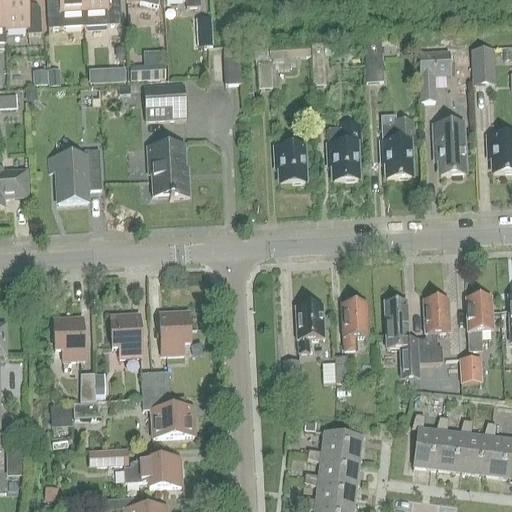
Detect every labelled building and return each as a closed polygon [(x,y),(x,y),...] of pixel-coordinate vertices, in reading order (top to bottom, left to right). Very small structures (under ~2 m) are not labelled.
[(27,38),(41,37),(39,11),(27,12),(26,0),(2,0),(4,32),(27,31),(27,38)] [(45,0),(47,24),(47,32),(84,30),(82,0),(45,0)] [(82,0),(84,30),(120,28),(118,0),(82,0)] [(157,13),(159,0),(125,0),(126,6),(139,6),(138,9),(157,13)] [(185,0),(186,11),(199,10),(198,0),(185,0)] [(195,21),(197,50),(213,49),(211,20),(195,21)] [(383,85),(381,41),(362,42),(365,86),(383,85)] [(267,50),(254,50),(254,68),(257,68),(271,67),(270,63),(310,62),(309,47),(267,49),(267,50)] [(325,89),(323,64),(323,47),(310,47),(311,64),(312,90),(325,89)] [(495,87),(493,53),(470,54),(471,88),(495,87)] [(428,56),(418,56),(418,72),(419,81),(434,81),(450,80),(449,71),(449,55),(444,55),(428,56)] [(457,65),(467,65),(467,57),(457,57),(457,65)] [(241,88),(240,63),(223,63),(224,89),(241,88)] [(129,68),(130,85),(165,83),(164,67),(129,68)] [(271,67),(257,68),(259,92),(272,91),(271,67)] [(59,72),(47,73),(48,88),(48,90),(60,90),(59,72)] [(104,72),(88,73),(89,87),(105,86),(104,72)] [(47,73),(32,73),(32,88),(48,88),(47,73)] [(130,97),(129,89),(119,90),(119,98),(130,97)] [(25,94),(26,103),(32,103),(35,99),(35,93),(25,94)] [(183,94),(144,96),(145,125),(184,123),(183,94)] [(15,98),(0,98),(0,113),(16,113),(15,98)] [(413,122),(396,123),(396,119),(380,120),(380,127),(381,145),(381,158),(385,159),(386,182),(410,181),(409,147),(415,146),(413,122)] [(463,178),(462,141),(461,126),(433,127),(434,142),(435,155),(438,157),(439,179),(463,178)] [(339,131),(327,132),(328,148),(328,161),(332,162),(333,185),(357,183),(355,147),(359,147),(358,127),(339,128),(339,131)] [(492,177),(511,175),(511,138),(487,140),(488,153),(491,154),(492,177)] [(173,201),(189,200),(188,182),(185,183),(184,149),(146,151),(148,178),(151,178),(152,200),(168,200),(169,203),(173,203),(173,201)] [(280,188),(304,186),(302,149),(274,151),(275,164),(278,165),(280,188)] [(86,194),(101,193),(98,153),(83,154),(83,159),(48,161),(49,176),(55,175),(57,207),(87,206),(86,194)] [(1,172),(0,171),(0,210),(3,210),(3,202),(27,200),(25,175),(1,176),(1,172)] [(480,334),(492,334),(490,300),(488,300),(488,298),(473,299),(473,301),(465,301),(469,355),(482,354),(480,334)] [(442,350),(435,351),(435,337),(449,336),(447,302),(422,304),(424,341),(416,341),(417,367),(443,366),(442,350)] [(383,305),(386,353),(399,352),(400,383),(418,382),(417,356),(408,357),(405,304),(383,305)] [(353,341),(367,340),(365,306),(341,308),(343,355),(354,354),(353,341)] [(308,344),(322,343),(321,309),(319,309),(319,307),(305,307),(305,310),(295,310),(298,357),(308,357),(308,344)] [(182,348),(189,348),(187,316),(158,318),(161,359),(183,358),(182,348)] [(119,362),(141,361),(139,319),(110,320),(111,352),(118,352),(119,362)] [(62,365),(84,364),(82,322),(53,323),(54,355),(61,355),(62,365)] [(335,387),(348,387),(346,360),(334,360),(335,387)] [(459,387),(482,386),(480,361),(458,363),(459,387)] [(283,388),(299,387),(298,363),(282,364),(283,388)] [(153,403),(165,402),(169,402),(168,376),(152,377),(153,403)] [(80,378),(79,406),(94,406),(94,398),(94,386),(93,377),(80,378)] [(140,377),(142,403),(153,403),(152,377),(140,377)] [(104,386),(94,386),(94,398),(104,397),(104,386)] [(165,402),(153,403),(142,403),(142,414),(150,414),(152,442),(194,440),(192,411),(166,412),(165,402)] [(97,406),(72,407),(73,422),(100,420),(100,416),(97,416),(97,406)] [(70,409),(50,410),(50,422),(70,420),(70,409)] [(441,434),(434,433),(422,432),(423,419),(415,418),(410,432),(417,433),(412,473),(413,473),(413,470),(436,473),(436,475),(436,476),(441,434)] [(465,437),(458,436),(446,435),(447,421),(439,420),(434,433),(441,434),(436,476),(437,476),(437,473),(460,476),(460,478),(465,437)] [(489,440),(482,439),(470,437),(471,424),(462,423),(458,436),(465,437),(460,478),(461,478),(461,476),(484,479),(484,481),(489,440)] [(314,427),(304,426),(304,434),(314,435),(314,427)] [(486,426),(482,439),(489,440),(484,481),(485,481),(485,479),(508,481),(507,484),(508,484),(511,453),(511,442),(493,440),(495,427),(486,426)] [(306,462),(319,466),(320,460),(361,464),(358,464),(361,441),(364,441),(364,440),(323,435),(321,455),(307,454),(306,462)] [(89,470),(126,468),(125,454),(88,456),(89,470)] [(320,460),(319,466),(318,480),(304,478),(303,488),(317,493),(318,484),(358,488),(356,488),(358,465),(361,465),(361,464),(320,460)] [(123,486),(138,485),(148,485),(148,492),(180,490),(179,461),(137,463),(137,465),(130,465),(129,467),(129,471),(122,471),(123,486)] [(318,484),(317,493),(315,503),(302,501),(300,510),(303,511),(314,511),(315,507),(353,511),(355,511),(353,511),(355,489),(358,489),(358,488),(318,484)] [(45,491),(44,505),(46,506),(55,506),(57,506),(58,491),(47,491),(45,491)] [(165,511),(165,510),(134,511),(133,502),(96,504),(96,511),(165,511)]
